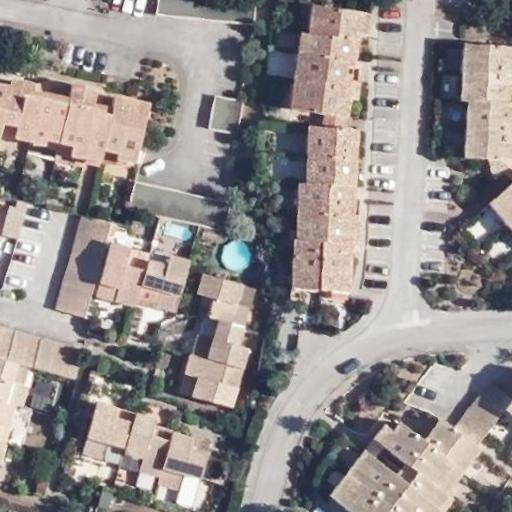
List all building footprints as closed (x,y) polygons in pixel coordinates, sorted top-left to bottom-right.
[(164,0),(163,12),(261,25),(264,0),(164,0)] [(375,37),(377,18),(320,6),(316,34),(310,34),(297,109),(314,113),(307,183),(299,183),(292,288),(350,295),(352,256),(360,256),(362,216),(355,215),(363,131),(349,129),(354,99),(363,101),(365,83),(352,80),(353,70),(360,70),(365,35),(375,37)] [(495,138),(511,138),(511,23),(468,22),(464,80),(473,81),(469,138),(495,138)] [(0,138),(59,151),(58,160),(72,162),(74,148),(104,153),(107,147),(120,147),(119,155),(138,158),(152,99),(118,92),(115,104),(104,102),(109,85),(58,74),(55,85),(39,83),(40,76),(17,72),(16,77),(0,74),(0,138)] [(55,85),(58,74),(40,76),(39,83),(55,85)] [(213,125),(240,130),(246,98),(219,92),(213,125)] [(498,157),(505,150),(511,143),(511,138),(495,138),(498,157)] [(203,146),(201,159),(228,164),(231,151),(203,146)] [(511,167),(494,184),(511,203),(511,167)] [(130,201),(225,224),(230,198),(136,173),(130,201)] [(98,200),(68,194),(66,207),(95,216),(98,200)] [(95,216),(66,207),(63,222),(92,229),(95,216)] [(92,229),(63,222),(60,235),(89,241),(92,229)] [(130,263),(134,246),(111,240),(114,227),(98,224),(90,261),(105,265),(102,279),(125,285),(130,263)] [(153,243),(136,238),(134,246),(130,263),(146,266),(142,286),(164,292),(178,239),(156,233),(153,243)] [(89,241),(60,235),(57,248),(86,255),(89,241)] [(206,295),(232,302),(239,279),(236,278),(241,260),(224,256),(225,251),(187,241),(181,264),(200,270),(194,291),(206,295)] [(54,262),(83,267),(86,255),(57,248),(54,262)] [(105,265),(90,261),(87,275),(102,279),(105,265)] [(51,274),(80,281),(83,267),(54,262),(51,274)] [(130,263),(126,282),(142,286),(146,266),(130,263)] [(200,270),(189,267),(183,288),(184,288),(194,291),(200,270)] [(48,288),(77,296),(80,281),(51,274),(48,288)] [(228,317),(232,302),(206,295),(202,311),(193,309),(187,331),(217,340),(233,344),(239,321),(228,317)] [(17,315),(5,312),(0,333),(0,340),(9,343),(17,315)] [(31,317),(17,315),(9,343),(24,347),(31,317)] [(37,351),(45,321),(31,317),(24,347),(25,347),(37,351)] [(51,353),(58,324),(45,321),(37,351),(51,353)] [(74,328),(58,324),(51,353),(67,358),(74,328)] [(213,357),(217,340),(187,331),(183,330),(178,347),(194,352),(188,372),(224,382),(230,362),(213,357)] [(0,380),(11,383),(20,386),(26,362),(6,356),(9,343),(0,340),(0,380)] [(213,357),(230,362),(234,344),(233,344),(217,340),(213,357)] [(24,347),(9,343),(6,356),(22,361),(25,347),(24,347)] [(173,368),(188,372),(194,352),(178,347),(173,368)] [(354,511),(417,511),(447,471),(444,467),(475,422),(471,419),(499,380),(511,389),(511,360),(506,369),(483,353),(449,399),(436,391),(420,413),(396,396),(390,407),(379,399),(369,413),(379,421),(409,444),(399,457),(370,436),(359,427),(326,474),(363,500),(354,511)] [(103,419),(118,423),(124,398),(108,394),(111,385),(88,378),(74,432),(98,438),(103,419)] [(0,398),(5,400),(11,383),(0,380),(0,398)] [(133,446),(152,450),(161,412),(143,407),(146,393),(127,388),(124,398),(118,423),(116,431),(135,436),(133,446)] [(152,450),(150,458),(171,463),(176,446),(199,451),(205,429),(181,423),(184,413),(162,407),(161,412),(152,450)] [(208,420),(184,413),(181,423),(205,429),(208,420)] [(369,413),(359,427),(370,436),(379,421),(369,413)] [(164,511),(167,500),(140,493),(134,511),(133,511),(119,508),(117,511),(164,511)] [(175,511),(178,503),(167,500),(164,511),(175,511)]
